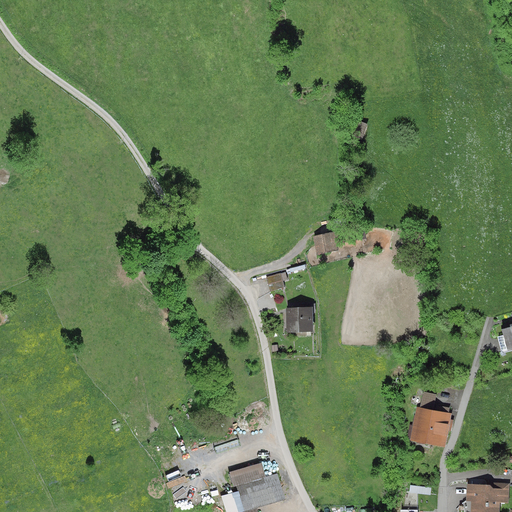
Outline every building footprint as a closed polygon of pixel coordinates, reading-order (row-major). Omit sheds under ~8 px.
[(358,121),(352,136),(361,140),(367,124),(358,121)] [(335,232),(338,244),(367,239),(364,224),(335,229),(335,232)] [(335,232),(313,237),(318,256),(339,251),(338,244),(335,232)] [(285,273),(266,278),(270,292),(285,288),(283,281),(287,280),(285,273)] [(312,307),(286,308),(287,332),(313,332),(312,307)] [(511,327),(502,330),(503,336),(498,337),(502,351),(507,349),(507,351),(511,349),(511,327)] [(424,392),(420,408),(433,411),(436,394),(424,392)] [(420,408),(417,407),(410,440),(445,447),(448,431),(452,432),(454,421),(450,420),(451,414),(433,411),(420,408)] [(415,458),(416,459),(417,459),(419,459),(420,459),(421,458),(422,457),(422,455),(422,454),(421,453),(420,452),(419,451),(418,451),(416,452),(415,452),(414,453),(414,455),(414,456),(414,457),(415,458)] [(236,492),(220,496),(224,511),(233,511),(253,507),(281,499),(274,475),(263,478),(258,464),(226,473),(230,488),(234,487),(236,492)] [(490,486),(467,484),(466,501),(471,501),(470,511),(499,511),(500,504),(508,504),(509,484),(490,483),(490,486)] [(410,485),(409,492),(430,495),(431,488),(410,485)]
